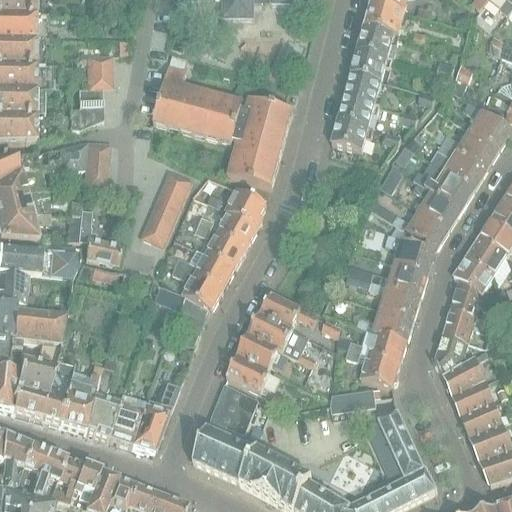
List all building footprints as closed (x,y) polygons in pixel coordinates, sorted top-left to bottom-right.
[(0,0),(0,19),(35,20),(35,0),(0,0)] [(181,0),(182,5),(212,5),(212,16),(221,16),(221,22),(254,23),(254,8),(302,8),(301,0),(181,0)] [(372,0),(370,8),(405,17),(404,16),(407,5),(400,4),(401,0),(406,0),(408,0),(410,0),(372,0)] [(478,0),(471,9),(480,15),(491,0),(478,0)] [(511,0),(510,0),(500,14),(507,20),(511,13),(511,0)] [(370,8),(364,31),(399,41),(399,40),(398,40),(405,17),(370,8)] [(419,11),(417,20),(429,23),(431,14),(419,11)] [(0,19),(0,44),(47,45),(46,20),(35,20),(0,19)] [(364,31),(357,55),(387,63),(388,63),(392,64),(399,41),(364,31)] [(415,36),(413,44),(424,47),(426,39),(415,36)] [(174,38),(170,53),(184,57),(188,41),(174,38)] [(0,44),(0,70),(35,71),(35,46),(47,46),(47,45),(0,44)] [(511,102),(511,51),(504,46),(501,61),(511,64),(511,86),(510,87),(507,87),(504,89),(501,91),(499,93),(498,95),(497,97),(511,102)] [(357,55),(351,78),(381,87),(385,73),(390,74),(392,64),(388,63),(387,63),(357,55)] [(112,61),(86,62),(87,94),(87,95),(103,94),(113,94),(112,61)] [(440,67),(437,77),(450,81),(453,70),(440,67)] [(469,87),(474,72),(461,68),(452,97),(461,102),(466,86),(469,87)] [(0,70),(0,95),(35,95),(49,94),(49,72),(35,71),(0,70)] [(182,89),(186,76),(169,71),(165,85),(182,89)] [(450,81),(437,77),(435,85),(448,89),(450,81)] [(351,78),(345,102),(379,112),(382,102),(377,100),(381,87),(351,78)] [(271,193),(285,141),(292,115),(254,105),(252,115),(241,113),(241,112),(163,91),(153,129),(231,149),(232,146),(243,148),(234,183),(271,193)] [(87,94),(79,94),(79,107),(103,107),(103,94),(87,95),(87,94)] [(0,95),(0,123),(35,123),(35,95),(0,95)] [(417,107),(431,111),(435,98),(420,95),(417,107)] [(345,102),(338,125),(368,134),(368,133),(373,134),(379,112),(345,102)] [(491,120),(468,106),(463,115),(477,124),(469,136),(470,137),(469,138),(499,156),(508,142),(511,144),(511,133),(491,120)] [(79,113),(70,113),(70,136),(78,136),(98,128),(103,125),(103,107),(79,107),(79,113)] [(511,128),(511,108),(508,117),(497,113),(496,117),(492,116),(491,120),(511,129),(511,128)] [(401,128),(414,131),(417,122),(403,118),(401,128)] [(59,121),(60,140),(68,138),(68,121),(59,121)] [(35,123),(0,123),(0,148),(34,147),(35,123)] [(368,134),(338,125),(332,149),(362,158),(365,143),(370,144),(373,134),(368,133),(368,134)] [(443,147),(442,148),(488,175),(499,156),(469,138),(470,137),(469,136),(462,148),(447,139),(447,140),(438,135),(434,142),(443,147)] [(384,147),(398,151),(400,142),(387,138),(384,147)] [(87,147),(85,158),(110,161),(111,148),(87,146),(87,147)] [(0,186),(20,175),(21,176),(42,176),(84,174),(84,171),(85,158),(87,147),(59,152),(60,164),(46,164),(47,170),(36,170),(36,159),(13,161),(0,163),(0,186)] [(442,148),(438,155),(430,167),(445,175),(444,177),(475,195),(488,175),(442,148)] [(413,156),(404,151),(395,165),(404,171),(413,156)] [(85,158),(84,171),(109,173),(110,161),(85,158)] [(84,174),(83,182),(108,184),(109,173),(84,171),(84,174)] [(402,178),(391,171),(379,192),(390,198),(402,178)] [(20,175),(0,186),(0,206),(25,198),(40,196),(47,196),(42,176),(21,176),(20,175)] [(169,176),(164,188),(186,198),(191,186),(169,176)] [(418,177),(413,185),(417,187),(462,215),(475,195),(444,177),(437,189),(418,177)] [(108,184),(83,182),(82,194),(107,196),(108,184)] [(462,215),(417,187),(413,195),(427,204),(419,216),(449,235),(462,215)] [(164,188),(159,199),(181,209),(186,198),(164,188)] [(225,215),(228,217),(229,217),(258,233),(262,226),(259,223),(266,210),(237,194),(225,215)] [(25,198),(0,206),(0,225),(33,221),(29,206),(49,202),(48,196),(47,196),(40,196),(25,198)] [(159,199),(155,210),(177,220),(181,209),(159,199)] [(208,207),(219,212),(222,204),(211,199),(208,207)] [(511,207),(505,203),(492,222),(511,235),(511,207)] [(155,210),(150,221),(161,227),(172,231),(177,220),(155,210)] [(80,221),(78,247),(83,247),(86,247),(85,265),(118,271),(120,261),(121,251),(95,245),(96,238),(90,237),(91,232),(90,232),(91,217),(81,216),(80,221)] [(449,235),(419,216),(411,229),(397,220),(392,227),(436,255),(449,235)] [(228,217),(217,238),(246,254),(258,233),(229,217),(228,217)] [(33,221),(0,225),(0,242),(39,244),(35,229),(49,229),(50,219),(40,219),(33,221)] [(80,221),(70,221),(67,246),(78,247),(80,221)] [(161,227),(150,221),(141,243),(151,247),(161,227)] [(202,221),(198,230),(209,234),(213,226),(202,221)] [(511,235),(492,222),(479,243),(507,261),(511,252),(511,235)] [(161,227),(151,247),(163,252),(172,231),(161,227)] [(209,234),(198,230),(195,237),(206,241),(209,234)] [(205,258),(235,274),(246,254),(217,238),(205,258)] [(398,255),(393,270),(428,279),(434,259),(415,248),(388,239),(385,250),(398,255)] [(479,243),(466,261),(494,280),(507,261),(479,243)] [(0,246),(0,262),(69,268),(70,251),(2,247),(2,246),(0,246)] [(172,278),(184,282),(186,276),(193,279),(194,279),(223,295),(235,274),(205,258),(196,255),(189,267),(179,263),(172,278)] [(456,282),(459,284),(475,297),(480,308),(482,315),(495,310),(495,311),(503,307),(498,298),(490,302),(485,295),(494,280),(466,261),(453,280),(456,282)] [(0,262),(0,277),(68,285),(69,268),(0,262)] [(349,270),(345,280),(371,288),(421,301),(428,279),(393,270),(390,283),(373,278),(349,270)] [(114,287),(116,278),(93,273),(91,282),(114,287)] [(0,277),(0,309),(16,312),(16,310),(25,311),(28,281),(68,285),(0,277)] [(193,279),(182,299),(209,315),(212,316),(223,295),(194,279),(193,279)] [(371,288),(345,280),(344,285),(369,293),(368,294),(384,300),(380,315),(414,324),(421,301),(371,288)] [(459,284),(450,316),(475,324),(480,308),(475,297),(459,284)] [(209,315),(182,299),(160,290),(153,306),(179,317),(180,313),(205,326),(209,315)] [(56,320),(49,320),(49,321),(65,323),(69,300),(59,298),(56,320)] [(271,299),(260,319),(293,336),(291,334),(297,322),(313,330),(317,322),(271,299)] [(0,309),(0,343),(21,346),(54,350),(60,351),(65,323),(49,321),(49,320),(16,316),(16,310),(16,312),(0,309)] [(179,317),(173,331),(199,341),(205,326),(180,313),(179,317)] [(368,335),(375,337),(407,347),(414,324),(380,315),(376,327),(359,322),(356,330),(368,335)] [(450,316),(442,341),(468,349),(468,347),(472,334),(480,336),(480,332),(473,330),(475,324),(450,316)] [(260,319),(248,341),(278,356),(283,358),(298,365),(301,358),(308,344),(293,336),(291,335),(260,319)] [(321,334),(338,342),(340,332),(325,325),(321,334)] [(362,349),(359,359),(367,361),(400,370),(407,347),(375,337),(375,338),(366,335),(361,349),(362,349)] [(248,341),(237,362),(270,378),(270,377),(269,376),(278,356),(248,341)] [(468,349),(442,341),(435,364),(432,366),(443,381),(444,380),(462,370),(467,352),(476,356),(478,350),(468,347),(468,349)] [(0,375),(17,377),(21,346),(0,343),(0,375)] [(16,398),(13,418),(36,424),(54,350),(21,346),(17,377),(19,378),(16,398)] [(351,346),(348,355),(359,359),(362,349),(361,349),(351,346)] [(54,350),(36,424),(58,430),(59,430),(70,383),(53,378),(60,354),(60,351),(54,350)] [(70,383),(59,430),(58,430),(85,438),(98,385),(103,372),(94,369),(89,382),(72,376),(73,374),(56,369),(60,355),(60,354),(53,378),(70,383)] [(359,359),(348,355),(346,362),(357,365),(359,359)] [(301,358),(298,365),(312,372),(316,365),(301,358)] [(400,370),(367,361),(361,383),(393,393),(394,389),(397,388),(398,382),(396,381),(400,370)] [(270,378),(237,362),(227,384),(260,399),(279,408),(282,400),(264,391),(270,378)] [(475,362),(462,370),(444,380),(453,402),(486,388),(475,362)] [(98,385),(85,438),(108,445),(119,409),(122,397),(121,397),(119,401),(106,397),(113,375),(103,372),(98,385)] [(0,415),(13,418),(16,398),(19,378),(17,377),(0,375),(0,415)] [(141,418),(130,453),(154,460),(160,442),(179,392),(167,388),(157,413),(161,414),(159,418),(143,413),(142,415),(141,418)] [(245,439),(261,405),(225,388),(210,425),(245,439)] [(486,388),(453,402),(462,423),(495,409),(486,388)] [(333,400),(331,412),(332,417),(376,410),(375,405),(375,404),(381,403),(380,393),(333,400)] [(119,409),(108,445),(130,453),(141,418),(142,415),(141,418),(127,413),(127,412),(119,409)] [(495,409),(462,423),(470,443),(503,430),(495,409)] [(390,483),(355,501),(343,507),(310,487),(312,484),(257,454),(256,455),(207,433),(193,467),(240,488),(275,507),(283,511),(404,511),(437,496),(426,474),(424,475),(398,417),(367,431),(390,483)] [(511,450),(503,430),(470,443),(480,467),(511,455),(511,450)] [(1,479),(0,484),(0,494),(13,498),(30,451),(30,450),(3,440),(0,464),(3,466),(1,479)] [(30,451),(13,498),(30,503),(47,457),(30,450),(30,451)] [(511,455),(480,467),(490,491),(511,485),(511,484),(511,455)] [(47,457),(30,503),(47,508),(48,503),(49,503),(41,501),(45,492),(52,494),(55,487),(56,487),(65,463),(47,457)] [(48,503),(47,508),(54,509),(62,511),(66,511),(82,470),(65,463),(56,487),(67,490),(64,498),(52,494),(49,503),(48,503)] [(82,470),(66,511),(85,511),(99,476),(82,470)] [(99,476),(85,511),(106,511),(109,506),(104,505),(107,497),(112,498),(117,484),(99,476)] [(125,511),(134,490),(117,484),(112,498),(107,497),(104,505),(109,506),(106,511),(125,511)] [(185,511),(186,510),(134,490),(125,511),(185,511)] [(0,511),(53,511),(54,509),(47,508),(30,503),(13,498),(0,494),(0,511)]
